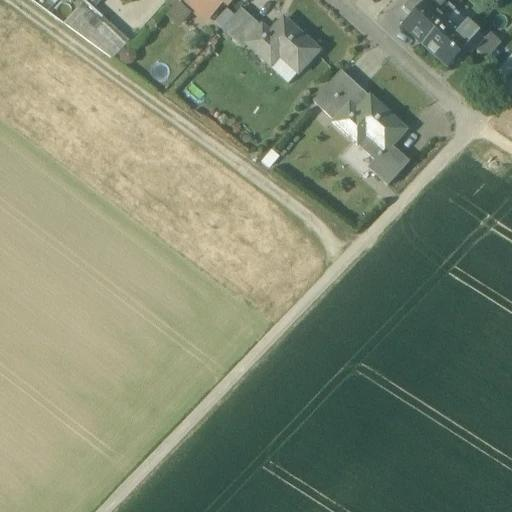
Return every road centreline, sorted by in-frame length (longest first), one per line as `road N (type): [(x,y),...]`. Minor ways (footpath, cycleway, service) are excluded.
road 1 (track): [(106,511),(511,88)]
road 2 (track): [(13,0),(353,251)]
road 3 (residential): [(336,0),(475,126)]
